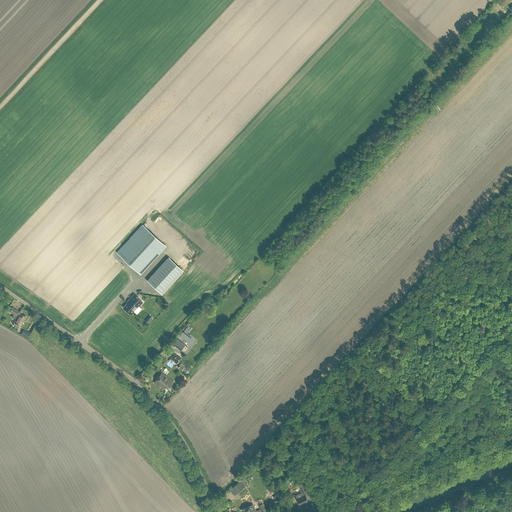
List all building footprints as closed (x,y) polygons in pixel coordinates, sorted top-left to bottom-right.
[(117,253),(140,274),(165,246),(143,225),(117,253)] [(162,294),(183,271),(168,257),(147,280),(162,294)] [(191,271),(197,266),(194,263),(188,268),(191,271)] [(123,308),(130,314),(142,302),(134,295),(129,300),(130,301),(123,308)] [(14,325),(14,326),(18,328),(19,328),(20,326),(21,326),(22,326),(23,326),(24,324),(24,323),(23,323),(27,317),(19,312),(19,311),(13,307),(11,311),(14,314),(13,317),(16,319),(14,322),(15,323),(14,325)] [(148,320),(152,315),(143,307),(139,312),(148,320)] [(24,329),(21,334),(28,338),(30,333),(24,329)] [(168,356),(177,363),(181,358),(172,351),(168,356)] [(162,372),(154,382),(164,389),(167,386),(169,388),(174,381),(162,372)] [(230,490),(235,495),(248,483),(243,478),(230,490)] [(297,498),(300,505),(308,502),(305,495),(304,493),(307,492),(305,485),(300,487),(302,494),(303,493),(304,496),(297,498)] [(264,503),(259,505),(261,511),(262,511),(267,510),(264,503)]
